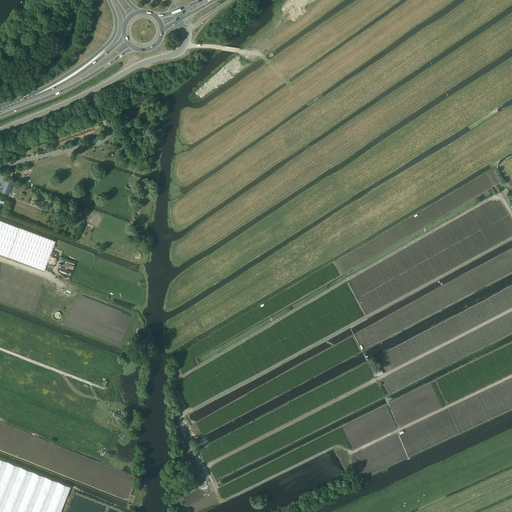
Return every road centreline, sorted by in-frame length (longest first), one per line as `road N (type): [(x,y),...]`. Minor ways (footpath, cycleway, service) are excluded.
road 1 (track): [(511,215),(499,194),(173,381),(201,469)]
road 2 (track): [(268,478),(220,501),(201,469),(511,310)]
road 3 (track): [(186,411),(511,237)]
road 4 (track): [(268,478),(336,446),(351,452),(511,376)]
road 5 (unclassified): [(0,130),(178,52),(188,36),(182,18)]
road 6 (track): [(0,165),(105,138),(90,91)]
road 7 (primary): [(0,116),(71,86),(133,47)]
road 8 (primary): [(108,0),(116,18),(110,41),(30,98)]
